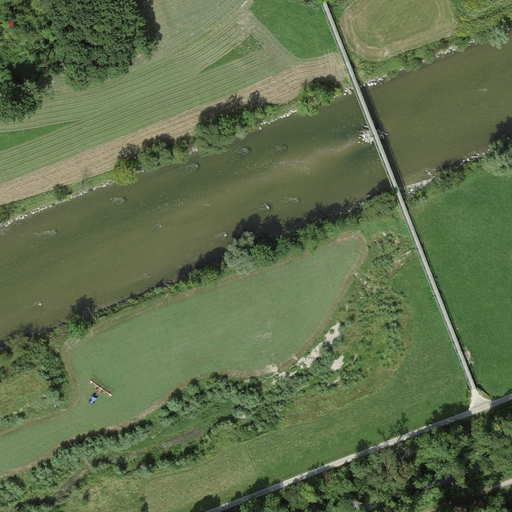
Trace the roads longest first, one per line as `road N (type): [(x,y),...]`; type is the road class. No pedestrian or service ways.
road 1 (track): [(482,408),(322,0)]
road 2 (track): [(482,408),(211,511)]
road 3 (track): [(0,105),(136,73),(260,0)]
